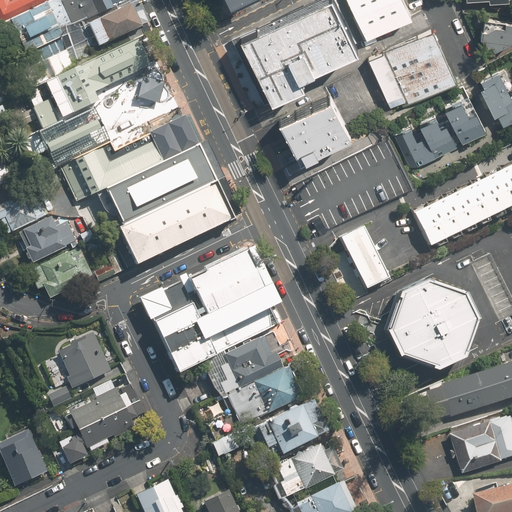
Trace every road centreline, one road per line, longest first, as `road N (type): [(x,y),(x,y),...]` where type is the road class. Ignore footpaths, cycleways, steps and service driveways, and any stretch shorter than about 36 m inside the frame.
road 1 (secondary): [(270,220),(411,511)]
road 2 (residential): [(116,290),(169,412),(170,437),(28,511)]
road 3 (secondary): [(188,49),(270,220)]
road 4 (residential): [(116,290),(270,220)]
road 5 (residential): [(0,299),(56,309),(116,290)]
